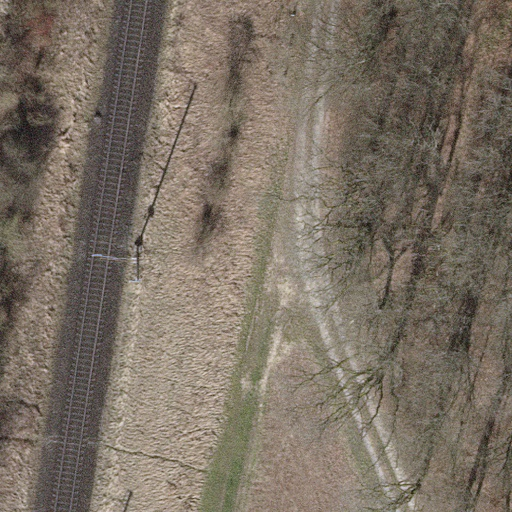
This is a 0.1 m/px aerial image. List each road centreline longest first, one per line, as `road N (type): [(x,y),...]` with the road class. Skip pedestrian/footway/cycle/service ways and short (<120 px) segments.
road 1 (track): [(318,0),(280,215),(333,312),(410,511)]
road 2 (track): [(280,215),(222,511)]
